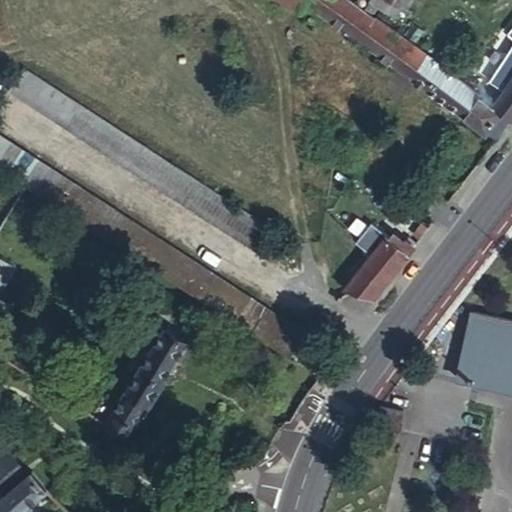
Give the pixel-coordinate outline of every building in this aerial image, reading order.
[(281,0),(301,11),(307,4),(496,137),(511,116),(494,105),(348,0),(281,0)] [(387,0),(403,10),(409,0),(387,0)] [(271,228),(24,67),(10,89),(257,250),(271,228)] [(511,78),(494,105),(511,116),(511,78)] [(0,167),(287,355),(302,332),(0,135),(0,167)] [(403,209),(395,204),(388,213),(397,219),(403,209)] [(417,228),(422,233),(431,222),(426,218),(417,228)] [(395,268),(416,241),(407,235),(404,238),(396,234),(392,238),(386,233),(372,252),(395,268)] [(345,286),(376,293),(395,268),(372,252),(345,286)] [(0,255),(0,288),(1,289),(14,262),(0,255)] [(511,320),(488,315),(483,335),(511,341),(511,355),(479,352),(471,380),(511,389),(511,320)] [(170,328),(106,426),(127,440),(191,341),(170,328)] [(511,341),(483,335),(479,352),(511,355),(511,341)] [(403,411),(380,406),(376,426),(378,426),(391,429),(399,430),(403,411)] [(391,429),(378,426),(373,445),(387,448),(391,429)] [(0,511),(20,511),(47,488),(33,471),(8,492),(0,499),(0,511)]
